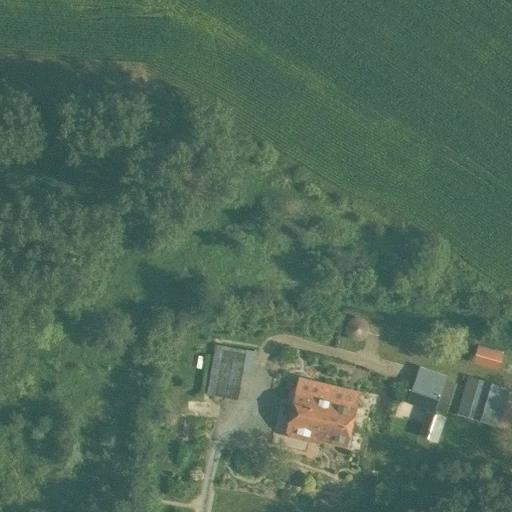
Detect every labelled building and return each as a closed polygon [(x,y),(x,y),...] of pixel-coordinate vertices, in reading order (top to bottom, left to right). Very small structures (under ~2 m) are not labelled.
[(207,394),(237,399),(245,349),(214,345),(207,394)] [(456,383),(418,371),(408,405),(446,416),(456,383)] [(491,384),(467,377),(455,416),(480,423),(491,384)] [(285,436),(319,443),(319,440),(323,425),(318,424),(320,412),(317,411),(320,399),(295,393),(285,436)] [(346,446),(354,406),(320,399),(317,411),(320,412),(318,424),(323,425),(319,440),(346,446)] [(445,419),(429,414),(421,438),(437,443),(445,419)]
